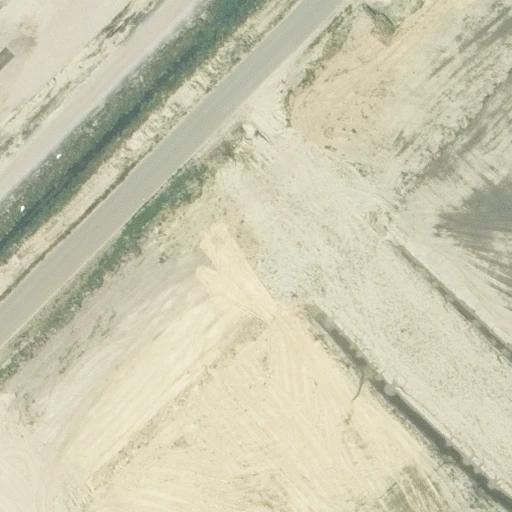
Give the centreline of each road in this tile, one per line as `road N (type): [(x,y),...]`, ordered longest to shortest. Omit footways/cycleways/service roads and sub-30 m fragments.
road 1 (unclassified): [(325,0),(0,326)]
road 2 (track): [(511,396),(213,112)]
